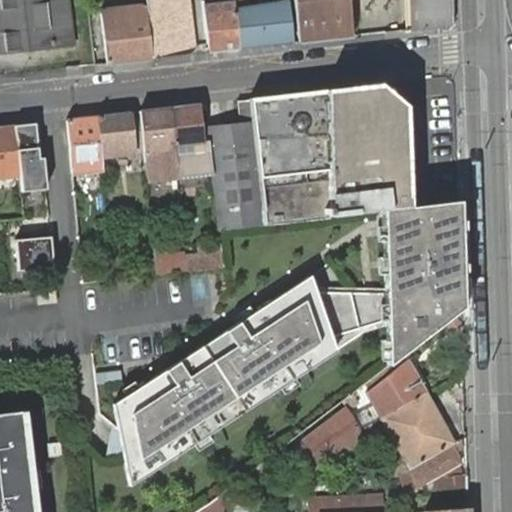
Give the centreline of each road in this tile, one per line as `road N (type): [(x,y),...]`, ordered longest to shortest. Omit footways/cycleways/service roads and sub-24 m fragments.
road 1 (residential): [(496,51),(0,103)]
road 2 (residential): [(511,511),(496,51)]
